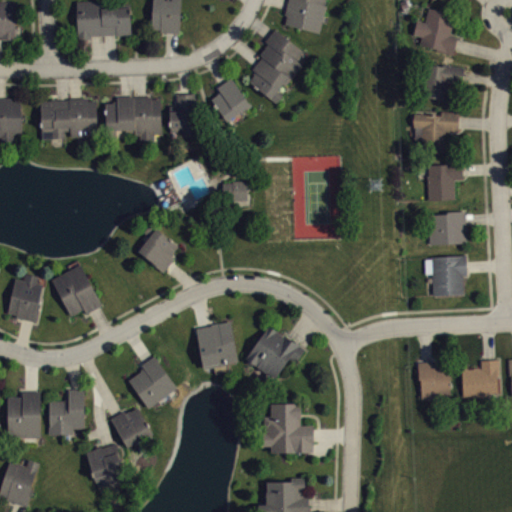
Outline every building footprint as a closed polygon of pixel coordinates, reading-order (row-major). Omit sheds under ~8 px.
[(0,0),(0,34),(2,35),(2,38),(3,39),(15,39),(16,18),(17,1),(0,0)] [(76,0),(77,32),(77,37),(88,37),(91,37),(91,34),(95,34),(110,34),(118,34),(130,33),(130,14),(130,7),(102,8),(102,0),(76,0)] [(152,0),(180,0),(179,33),(171,33),(160,32),(160,30),(152,29),(152,0)] [(325,0),(324,5),(326,5),(319,32),(285,23),(287,15),(284,15),(285,12),(287,4),(288,0),(325,0)] [(419,43),(421,35),(413,33),(416,19),(425,21),(428,7),(454,13),(450,33),(457,35),(455,43),(452,53),(436,50),(436,47),(419,43)] [(275,28),(303,50),(297,59),(303,64),(286,85),(283,82),(278,90),(283,94),(277,103),(249,81),(255,75),(254,73),(255,72),(256,71),(253,68),(262,56),(260,54),(267,45),(268,43),(265,41),(275,28)] [(442,65),(442,63),(464,66),(462,75),(461,83),(448,81),(447,90),(445,89),(443,99),(421,96),(426,63),(442,65)] [(231,76),(225,80),(217,86),(220,91),(211,98),(227,120),(250,103),(231,76)] [(176,92),(176,104),(169,104),(170,130),(181,130),(181,136),(197,135),(195,92),(186,92),(176,92)] [(105,103),(106,124),(113,124),(114,130),(126,130),(126,133),(137,132),(137,142),(154,141),(154,134),(162,134),(161,99),(154,99),(151,99),(151,96),(141,96),(135,97),(135,95),(126,95),(116,96),(117,101),(114,101),(113,101),(113,102),(105,103)] [(0,143),(14,142),(14,135),(22,135),(21,99),(12,99),(12,97),(9,97),(1,97),(0,97),(0,143)] [(41,99),(42,138),(65,137),(65,129),(70,129),(70,135),(97,135),(96,100),(88,100),(88,97),(84,97),(76,97),(70,97),(70,99),(62,99),(58,99),(58,97),(53,97),(50,97),(50,99),(41,99)] [(414,112),(413,126),(422,126),(421,150),(443,151),(444,130),(457,131),(458,121),(458,111),(441,110),(441,115),(425,114),(425,112),(414,112)] [(445,160),(445,163),(428,164),(429,174),(426,174),(427,199),(455,197),(454,178),(463,178),(462,170),(462,159),(445,160)] [(247,179),(248,199),(233,200),(233,199),(224,199),(224,181),(233,181),(233,179),(247,179)] [(429,243),(466,242),(465,217),(465,210),(446,210),(446,212),(427,213),(429,243)] [(152,221),(145,229),(151,233),(139,248),(165,269),(170,263),(176,255),(173,253),(180,243),(152,221)] [(431,255),(431,258),(424,258),(425,273),(431,273),(432,294),(463,293),(462,275),(467,274),(466,265),(465,254),(431,255)] [(53,276),(72,313),(85,306),(88,311),(96,307),(103,302),(81,261),(53,276)] [(15,275),(8,310),(16,311),(15,315),(27,317),(36,319),(44,281),(37,280),(39,273),(26,270),(25,277),(15,275)] [(197,325),(204,365),(239,358),(232,318),(212,321),(212,322),(204,324),(197,325)] [(246,354),(268,322),(280,330),(287,335),(288,334),(293,337),(301,343),(300,345),(305,349),(299,358),(291,353),(276,374),(246,354)] [(130,378),(149,405),(178,385),(155,353),(149,358),(143,362),(145,365),(141,368),(142,369),(130,378)] [(462,367),(463,395),(497,393),(496,376),(499,376),(498,359),(489,359),(480,360),(480,366),(462,367)] [(417,361),(417,379),(420,379),(421,399),(449,398),(449,363),(435,363),(435,360),(425,360),(417,361)] [(85,387),(85,426),(74,426),(74,432),(50,432),(49,398),(65,398),(65,397),(69,397),(69,387),(76,387),(85,387)] [(9,394),(10,435),(42,434),(41,388),(32,388),(23,388),(23,394),(9,394)] [(301,402),(270,402),(270,415),(263,415),(262,445),(271,445),(271,451),(313,451),(313,432),(313,424),(301,424),(301,402)] [(112,416),(129,445),(154,430),(139,405),(133,408),(132,408),(128,410),(126,407),(119,412),(112,416)] [(87,449),(93,468),(93,469),(96,479),(106,476),(109,483),(120,479),(117,472),(125,469),(124,466),(126,465),(118,440),(109,443),(103,445),(103,443),(97,445),(97,446),(87,449)] [(0,491),(0,488),(11,458),(27,464),(30,457),(40,460),(31,486),(34,487),(27,505),(20,502),(7,497),(8,494),(0,491)] [(291,479),(290,477),(304,476),(304,495),(308,495),(308,505),(308,511),(257,511),(257,503),(267,503),(267,479),(291,479)]
